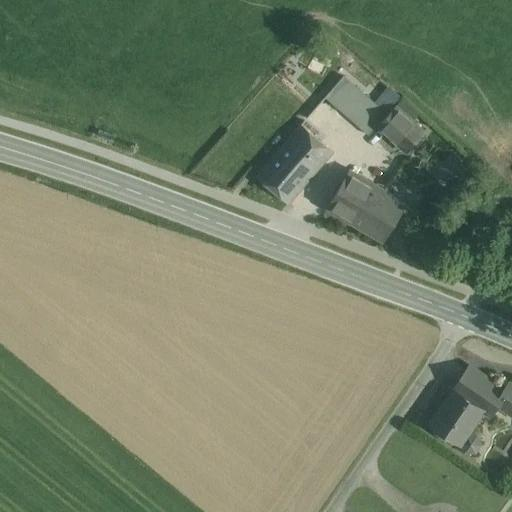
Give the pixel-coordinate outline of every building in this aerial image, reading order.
[(387,115),(343,76),(325,97),(369,136),(378,126),(387,115)] [(423,132),(395,107),(387,115),(378,126),(406,152),(423,132)] [(301,125),(256,176),(289,205),(334,153),(301,125)] [(452,158),(437,168),(447,185),(463,175),(452,158)] [(406,203),(349,170),(326,208),(383,242),(406,203)] [(470,367),(454,390),(467,399),(482,376),(470,367)] [(504,391),(482,376),(467,399),(483,410),(482,411),(489,416),(497,404),(511,413),(511,386),(509,384),(504,391)] [(454,390),(431,423),(434,426),(436,432),(450,442),(457,441),(460,443),(482,411),(483,410),(467,399),(454,390)]
